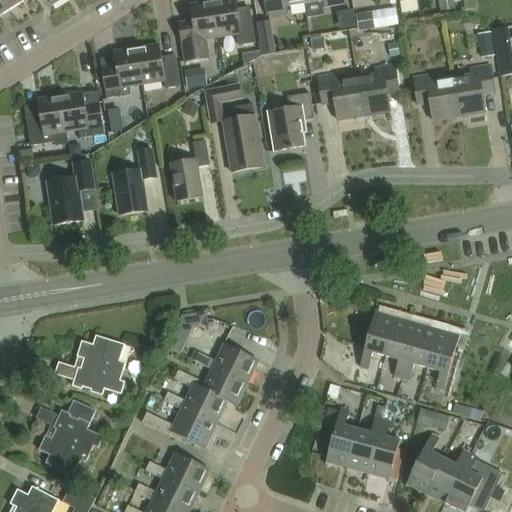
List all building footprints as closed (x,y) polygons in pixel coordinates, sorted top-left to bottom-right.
[(1,0),(0,0),(0,17),(9,12),(1,0)] [(1,0),(9,12),(27,0),(1,0)] [(239,12),(236,0),(235,0),(214,3),(220,39),(238,36),(240,46),(256,44),(251,10),(239,12)] [(288,7),(306,5),(305,0),(265,0),(268,18),(289,14),(288,7)] [(324,8),(345,5),(344,0),(305,0),(306,5),(323,2),(324,8)] [(439,0),(441,13),(456,11),(454,0),(439,0)] [(194,23),(180,25),(183,45),(184,45),(187,65),(211,61),(207,41),(220,39),(214,3),(192,7),(194,23)] [(355,27),(352,12),(342,14),(344,29),(355,27)] [(258,25),(263,57),(276,55),(271,23),(258,25)] [(395,41),(394,32),(379,34),(380,43),(395,41)] [(311,39),(313,52),(326,50),(324,37),(311,39)] [(494,56),(493,45),(482,47),(483,58),(494,56)] [(138,50),(143,87),(166,84),(167,91),(181,89),(177,57),(163,59),(161,47),(138,50)] [(131,89),(143,87),(138,50),(116,54),(116,59),(102,61),(108,100),(132,97),(131,89)] [(483,95),(496,93),(492,65),(470,69),(472,76),(454,79),(461,117),(486,113),(483,95)] [(387,96),(401,93),(396,66),(376,69),(377,76),(359,79),(365,117),(390,113),(387,96)] [(199,87),(197,71),(186,73),(188,89),(199,87)] [(365,117),(359,79),(340,82),(339,75),(319,78),(323,106),(335,104),(338,122),(365,117)] [(461,117),(454,79),(436,82),(434,75),(414,78),(418,106),(430,104),(433,122),(461,117)] [(242,100),(240,86),(206,93),(210,113),(222,111),(221,104),(242,100)] [(81,140),(92,139),(106,136),(99,93),(85,95),(85,94),(62,98),(68,134),(80,132),(81,140)] [(301,124),(314,121),(310,95),(287,99),(289,111),(269,114),(275,153),(305,148),(301,124)] [(55,136),(68,134),(62,98),(39,101),(40,106),(26,108),(32,148),(57,144),(55,136)] [(188,100),(181,113),(193,119),(200,107),(188,100)] [(232,175),(265,170),(256,118),(223,124),(232,175)] [(121,132),(120,122),(110,124),(112,133),(121,132)] [(197,170),(209,168),(205,143),(192,145),(195,162),(170,166),(177,204),(202,200),(197,170)] [(143,182),(156,180),(152,152),(138,155),(141,172),(113,176),(119,218),(147,213),(143,182)] [(54,227),(83,223),(79,193),(94,191),(90,164),(74,166),(76,180),(48,184),(54,227)] [(375,313),(360,368),(369,370),(374,354),(386,358),(397,320),(375,313)] [(397,320),(386,358),(399,362),(395,377),(403,380),(418,325),(397,320)] [(418,325),(403,380),(411,382),(415,366),(428,370),(439,331),(418,325)] [(439,331),(428,370),(441,373),(436,389),(445,392),(460,337),(439,331)] [(124,397),(128,384),(122,383),(128,365),(122,363),(127,347),(98,338),(95,348),(84,344),(79,359),(87,361),(84,371),(80,370),(74,389),(84,392),(85,390),(94,392),(93,394),(105,398),(107,391),(124,397)] [(199,356),(195,364),(212,372),(214,370),(248,386),(259,363),(225,347),(216,364),(199,356)] [(179,372),(174,382),(192,390),(194,387),(228,404),(237,408),(248,386),(214,370),(212,372),(206,385),(179,372)] [(168,395),(164,403),(182,412),(183,409),(218,426),(228,404),(194,387),(192,390),(186,403),(168,395)] [(100,451),(106,439),(90,431),(98,413),(76,403),(71,415),(64,412),(56,430),(58,431),(54,441),(47,438),(41,452),(52,457),(48,466),(75,478),(82,463),(88,466),(96,449),(100,451)] [(388,409),(380,407),(377,420),(385,422),(388,409)] [(148,414),(143,425),(186,446),(188,441),(206,450),(218,426),(183,409),(182,412),(175,427),(148,414)] [(349,470),(359,432),(347,428),(351,413),(342,410),(328,464),(349,470)] [(445,433),(449,418),(422,410),(417,425),(445,433)] [(370,475),(385,422),(377,420),(372,435),(359,432),(349,470),(370,475)] [(391,481),(402,443),(388,440),(393,424),(385,422),(370,475),(391,481)] [(427,496),(445,461),(433,455),(440,440),(432,436),(407,487),(427,496)] [(447,506),(471,456),(464,452),(457,467),(445,461),(427,496),(447,506)] [(150,463),(146,472),(163,480),(164,478),(200,496),(211,473),(176,455),(167,472),(150,463)] [(486,511),(504,475),(477,462),(479,459),(471,456),(447,506),(459,511),(468,511),(472,504),(486,511)] [(139,485),(135,494),(152,503),(153,500),(176,511),(191,511),(200,496),(164,478),(163,480),(156,494),(139,485)] [(91,511),(92,511),(97,500),(74,488),(65,505),(77,511),(76,511),(91,511)] [(56,511),(61,503),(34,489),(30,497),(20,492),(12,506),(18,509),(17,511),(56,511)] [(137,511),(128,507),(125,511),(176,511),(153,500),(152,503),(147,511),(137,511)]
